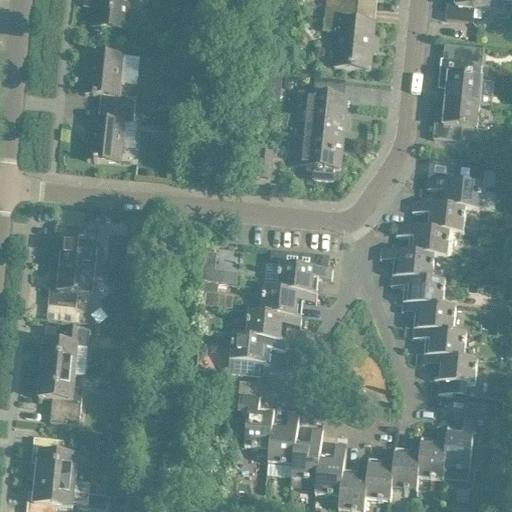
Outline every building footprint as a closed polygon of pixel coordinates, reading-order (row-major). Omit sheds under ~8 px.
[(94,0),(91,28),(127,31),(130,0),(94,0)] [(325,0),(325,8),(375,13),(376,1),(380,1),(380,0),(325,0)] [(446,0),(445,21),(472,24),(474,10),(488,11),(489,0),(446,0)] [(375,13),(325,8),(323,33),(337,34),(333,69),(369,72),(375,13)] [(445,101),(478,105),(481,79),(480,79),(481,65),(474,65),(476,49),(442,45),(437,90),(446,91),(445,101)] [(99,109),(133,112),(135,100),(118,98),(123,57),(89,53),(85,95),(100,97),(99,109)] [(304,138),(343,142),(346,114),(345,114),(347,99),(344,99),(345,88),(324,86),(323,97),(299,94),(296,119),(306,120),(304,138)] [(476,131),(478,105),(445,101),(444,112),(435,111),(432,140),(459,143),(461,129),(476,131)] [(133,112),(99,109),(97,120),(90,119),(86,162),(120,165),(121,149),(133,150),(135,125),(132,125),(133,112)] [(160,128),(161,114),(151,113),(150,127),(160,128)] [(340,171),(343,142),(304,138),(302,156),(292,155),(291,166),(340,171)] [(240,165),(241,149),(230,148),(229,164),(240,165)] [(257,151),(255,179),(270,180),(273,153),(257,151)] [(466,210),(466,211),(478,212),(483,166),(430,160),(427,190),(444,192),(443,207),(466,210)] [(463,236),(466,211),(466,210),(443,207),(412,204),(411,214),(428,216),(427,230),(427,231),(450,233),(450,234),(463,236)] [(447,259),(450,234),(450,233),(427,231),(427,230),(397,227),(396,237),(413,239),(411,254),(434,257),(447,259)] [(60,268),(94,271),(97,246),(82,245),(83,231),(55,228),(52,257),(61,257),(60,268)] [(127,262),(145,264),(147,239),(129,237),(127,262)] [(498,240),(497,253),(510,254),(511,241),(498,240)] [(431,282),(434,257),(411,254),(381,251),(380,261),(397,263),(396,277),(396,278),(431,282)] [(312,294),(313,279),(331,280),(332,270),(326,269),(327,257),(270,252),(269,265),(278,266),(276,290),(276,291),(312,294)] [(94,271),(60,268),(59,279),(50,278),(47,307),(75,310),(77,296),(92,298),(94,271)] [(201,282),(222,284),(223,272),(214,271),(202,270),(201,282)] [(444,284),(431,282),(396,278),(396,277),(391,277),(390,287),(408,289),(406,304),(406,305),(442,308),(444,284)] [(200,306),(216,308),(217,295),(218,285),(202,283),(200,306)] [(276,290),(264,289),(261,314),(261,315),(296,318),(298,303),(315,305),(316,294),(312,294),(276,291),(276,290)] [(456,310),(442,308),(406,305),(406,304),(402,303),(401,314),(419,316),(417,330),(417,331),(453,335),(453,334),(456,310)] [(130,308),(120,316),(130,328),(140,320),(130,308)] [(281,342),(282,327),(300,329),(301,318),(296,318),(261,315),(261,314),(248,313),(246,338),(246,339),(281,342)] [(209,334),(210,320),(202,319),(201,333),(209,334)] [(124,353),(137,354),(139,330),(126,329),(124,353)] [(497,336),(508,337),(509,330),(498,329),(497,336)] [(41,372),(75,376),(78,350),(87,351),(89,333),(60,330),(58,344),(44,343),(41,372)] [(466,336),(453,334),(453,335),(417,331),(417,330),(413,330),(411,340),(429,342),(428,357),(463,361),(464,361),(466,336)] [(229,363),(237,364),(236,376),(257,378),(258,366),(271,367),(272,351),(285,352),(285,342),(281,342),(246,339),(246,338),(232,337),(229,363)] [(477,362),(464,361),(463,361),(428,357),(423,356),(422,366),(435,368),(433,383),(438,384),(436,396),(464,399),(465,387),(474,388),(477,362)] [(75,376),(41,372),(38,399),(52,401),(50,424),(79,427),(83,390),(74,389),(75,376)] [(269,452),(272,429),(273,413),(259,411),(261,398),(248,397),(248,398),(236,396),(235,408),(246,409),(242,449),(269,452)] [(443,470),(444,470),(443,481),(468,483),(472,441),(483,442),(487,406),(466,404),(462,436),(448,434),(447,434),(443,470)] [(272,429),(269,452),(267,465),(292,468),(295,445),(298,415),(288,414),(286,431),(272,429)] [(112,432),(127,434),(129,419),(114,417),(112,432)] [(417,480),(418,481),(443,483),(443,481),(444,470),(443,470),(447,434),(448,434),(448,430),(437,429),(435,447),(421,445),(417,480)] [(309,447),(295,445),(292,468),(290,490),(314,492),(315,483),(318,461),(322,431),(311,430),(309,447)] [(333,463),(318,461),(315,483),(314,492),(314,496),(339,499),(340,499),(342,477),(346,437),(336,436),(333,463)] [(108,439),(106,456),(123,458),(125,441),(108,439)] [(38,458),(36,480),(75,484),(77,459),(62,457),(63,443),(34,440),(32,458),(38,458)] [(421,445),(422,441),(411,440),(409,457),(395,456),(394,456),(390,491),(391,491),(416,494),(418,481),(417,480),(421,445)] [(364,502),(365,502),(390,504),(391,491),(390,491),(394,456),(395,456),(395,452),(385,451),(383,468),(369,466),(368,466),(364,502)] [(340,499),(339,499),(337,511),(363,511),(365,502),(364,502),(368,466),(369,466),(369,462),(358,461),(356,478),(342,477),(340,499)] [(72,510),(72,504),(88,506),(90,485),(75,484),(36,480),(34,502),(27,502),(26,511),(55,511),(56,508),(72,510)] [(120,505),(121,491),(109,490),(108,504),(120,505)] [(261,511),(263,498),(247,496),(245,511),(261,511)] [(238,511),(240,500),(226,499),(224,511),(238,511)]
